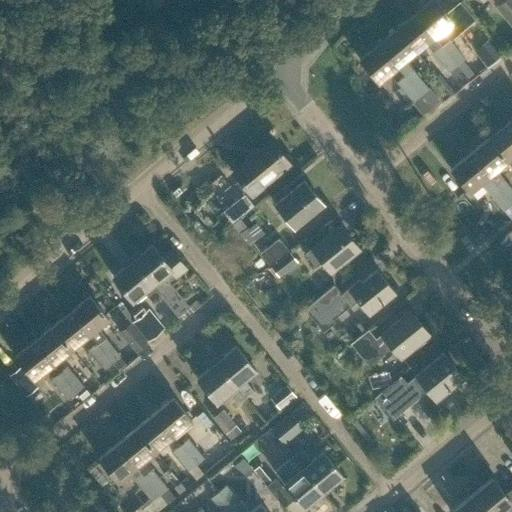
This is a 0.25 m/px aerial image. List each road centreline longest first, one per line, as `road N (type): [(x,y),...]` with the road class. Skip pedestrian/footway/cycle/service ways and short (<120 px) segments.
road 1 (residential): [(0,477),(227,297)]
road 2 (residential): [(391,495),(227,297)]
road 3 (residential): [(511,356),(365,181)]
road 4 (residential): [(365,181),(511,62)]
road 5 (residential): [(0,301),(141,187)]
road 6 (residential): [(141,187),(276,74)]
road 7 (residential): [(391,495),(511,396)]
road 8 (residential): [(227,297),(141,187)]
road 9 (residential): [(365,181),(276,74)]
